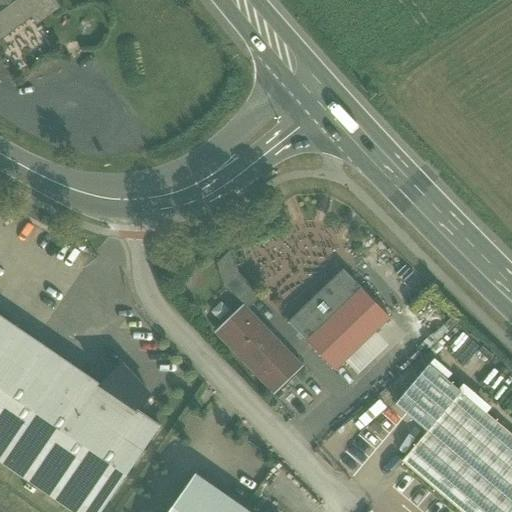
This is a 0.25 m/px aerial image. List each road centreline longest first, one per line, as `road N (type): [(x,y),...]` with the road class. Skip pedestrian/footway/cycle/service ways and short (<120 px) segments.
road 1 (residential): [(339,501),(149,297),(140,198)]
road 2 (primary): [(313,90),(511,297)]
road 3 (residential): [(140,198),(205,179),(313,90)]
road 4 (residential): [(0,155),(61,186),(140,198)]
